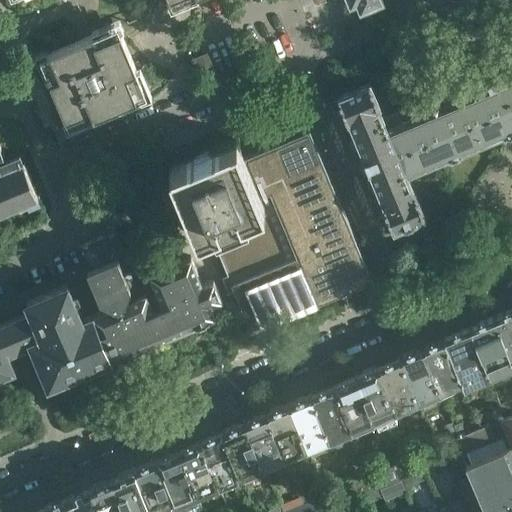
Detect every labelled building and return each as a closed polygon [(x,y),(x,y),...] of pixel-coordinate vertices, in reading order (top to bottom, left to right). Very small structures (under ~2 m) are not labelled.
[(147,95),(124,40),(122,36),(117,24),(94,34),(47,54),(50,61),(42,64),(50,82),(45,84),(46,86),(47,86),(50,94),(54,103),(58,101),(66,120),(73,117),(76,124),(147,95)] [(212,65),(207,52),(193,58),(197,67),(198,70),(212,65)] [(511,61),(505,64),(507,71),(493,77),(483,81),(484,85),(505,133),(504,133),(504,135),(511,131),(511,61)] [(450,157),(461,152),(460,151),(504,133),(505,133),(484,85),(441,102),(441,101),(428,106),(428,108),(387,125),(379,107),(380,106),(370,82),(338,95),(348,120),(349,119),(364,154),(363,154),(365,162),(369,170),(370,169),(384,203),(383,204),(393,228),(425,215),(415,191),(414,191),(407,174),(449,156),(450,157)] [(368,277),(305,128),(273,141),(241,155),(262,205),(210,227),(251,326),(315,300),(368,277)] [(198,231),(261,204),(233,138),(170,164),(184,198),(198,231)] [(38,195),(23,161),(23,162),(20,154),(6,160),(4,154),(0,145),(0,210),(18,203),(20,207),(38,199),(37,195),(38,195)] [(215,314),(210,302),(221,298),(213,279),(202,283),(191,256),(128,282),(108,233),(78,246),(104,309),(82,319),(72,323),(76,332),(66,336),(69,345),(38,358),(49,386),(64,379),(63,378),(83,370),(82,370),(96,364),(132,349),(132,350),(144,344),(188,326),(193,323),(193,324),(212,316),(212,315),(215,314)] [(72,323),(82,319),(67,283),(47,292),(27,300),(31,311),(0,324),(0,332),(8,351),(31,342),(38,358),(69,345),(66,336),(76,332),(72,323)] [(511,308),(495,315),(511,356),(511,308)] [(511,365),(511,356),(495,315),(469,326),(490,375),(511,365)] [(490,375),(469,326),(444,337),(463,382),(464,385),(490,375)] [(0,373),(10,370),(10,371),(15,369),(8,351),(0,332),(0,373)] [(463,382),(444,337),(420,346),(439,392),(463,382)] [(439,392),(420,346),(400,355),(400,356),(419,401),(439,392)] [(419,401),(400,356),(378,365),(396,410),(419,401)] [(396,410),(378,365),(377,365),(355,374),(374,420),(383,416),(386,423),(400,418),(396,410)] [(374,420),(355,374),(333,383),(333,384),(352,429),(374,420)] [(352,429),(333,384),(311,393),(330,438),(352,429)] [(330,438),(311,393),(311,392),(290,401),(309,447),(330,438)] [(309,447),(290,401),(267,411),(286,456),(309,447)] [(286,456),(267,411),(245,420),(265,465),(286,456)] [(477,424),(473,414),(454,421),(459,431),(477,424)] [(511,414),(500,419),(511,447),(511,414)] [(511,447),(500,419),(500,418),(454,437),(484,511),(487,511),(511,502),(511,447)] [(265,465),(245,420),(222,430),(242,475),(265,465)] [(242,475),(222,430),(200,439),(220,484),(242,475)] [(220,484),(200,439),(178,449),(197,494),(220,484)] [(197,494),(178,449),(156,458),(175,503),(197,494)] [(358,496),(377,487),(399,479),(424,467),(418,454),(325,494),(324,492),(284,509),(285,511),(332,511),(331,508),(358,496)] [(154,511),(175,503),(156,458),(134,468),(152,511),(154,511)] [(152,511),(134,468),(134,467),(112,477),(126,511),(152,511)] [(126,511),(112,477),(90,486),(100,511),(126,511)] [(100,511),(90,486),(68,495),(74,511),(100,511)] [(382,498),(377,487),(358,496),(362,506),(382,498)] [(74,511),(68,495),(45,505),(48,511),(74,511)]
